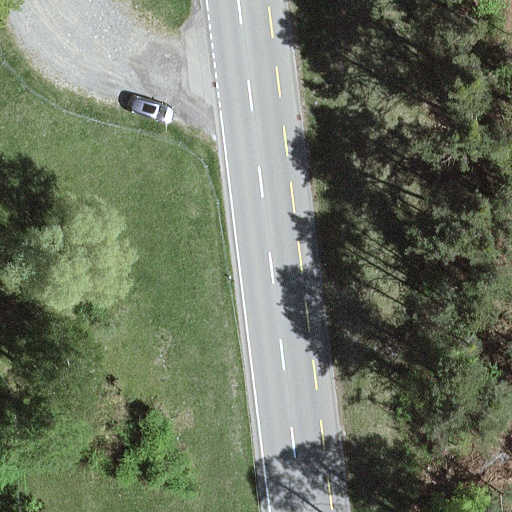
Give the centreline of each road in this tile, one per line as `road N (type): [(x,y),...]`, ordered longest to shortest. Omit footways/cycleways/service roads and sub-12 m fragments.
road 1 (secondary): [(301,511),(237,0)]
road 2 (track): [(52,0),(71,37),(141,75),(246,74)]
